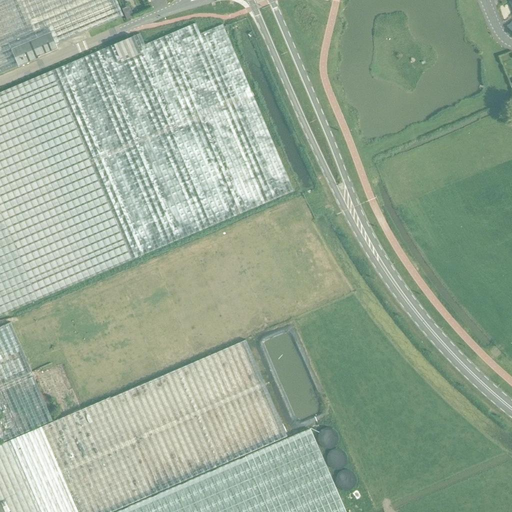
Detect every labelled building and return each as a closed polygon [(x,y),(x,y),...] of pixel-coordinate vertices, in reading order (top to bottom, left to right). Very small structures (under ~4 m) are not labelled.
[(0,0),(0,74),(18,67),(19,67),(38,59),(38,57),(57,49),(55,45),(86,32),(123,17),(115,0),(0,0)] [(127,19),(134,17),(129,6),(122,9),(126,20),(127,20),(127,19)] [(111,46),(0,93),(0,316),(294,191),(223,25),(200,34),(196,23),(145,45),(140,34),(134,36),(141,54),(119,64),(111,46)] [(134,36),(132,37),(111,46),(119,64),(141,54),(134,36)] [(53,421),(11,323),(0,327),(0,440),(1,443),(53,421)] [(110,397),(109,398),(0,444),(0,511),(112,511),(287,437),(245,340),(110,399),(110,397)] [(239,460),(116,511),(345,511),(310,429),(239,460)]
